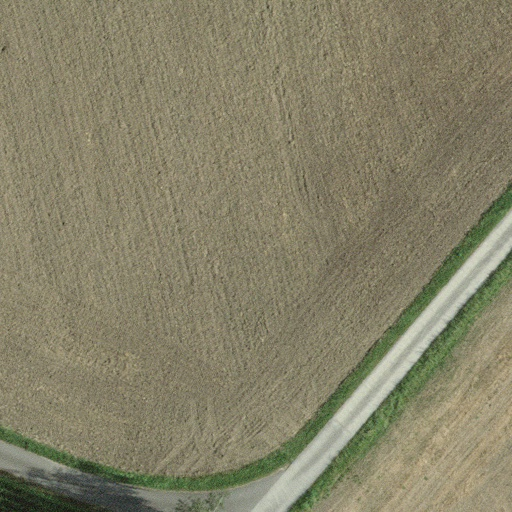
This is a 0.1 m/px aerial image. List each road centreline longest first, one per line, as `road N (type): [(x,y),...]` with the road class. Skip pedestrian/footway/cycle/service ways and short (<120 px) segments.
road 1 (unclassified): [(511,234),(278,511)]
road 2 (track): [(0,456),(121,504),(187,511)]
